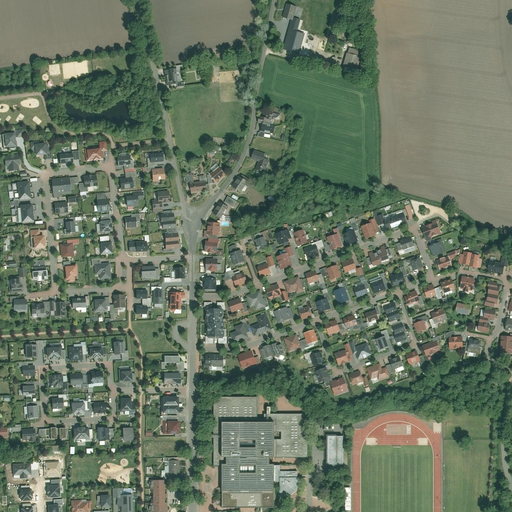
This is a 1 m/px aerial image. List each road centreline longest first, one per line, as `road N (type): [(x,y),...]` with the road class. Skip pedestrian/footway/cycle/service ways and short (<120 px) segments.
road 1 (residential): [(130,260),(122,253),(109,169),(50,173),(61,292)]
road 2 (residential): [(274,0),(249,141),(225,185),(186,220)]
road 3 (residential): [(186,220),(136,0)]
road 4 (residential): [(112,390),(104,364),(48,367),(44,418),(114,413)]
road 5 (residential): [(316,320),(335,374),(416,344),(396,291)]
road 6 (residential): [(432,279),(408,229),(300,267)]
road 7 (residential): [(193,348),(239,347),(316,320)]
road 8 (residential): [(193,511),(193,390)]
